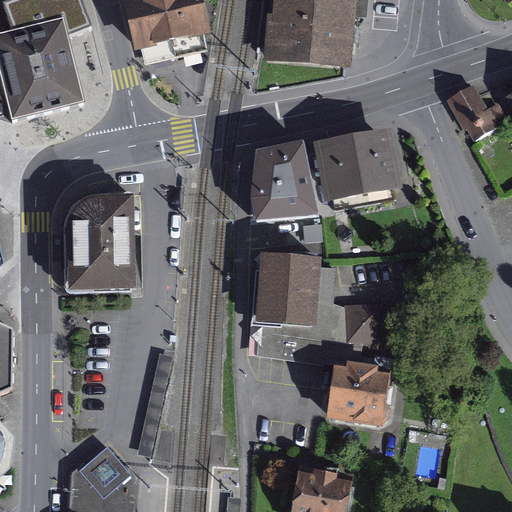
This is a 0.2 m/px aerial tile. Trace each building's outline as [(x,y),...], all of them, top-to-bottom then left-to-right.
[(0,72),(12,120),(85,102),(72,50),(69,35),(91,26),(81,0),(9,0),(3,2),(13,28),(0,32),(0,72)] [(131,0),(145,65),(207,52),(195,0),(131,0)] [(269,0),(264,63),(347,70),(353,0),(269,0)] [(468,125),(476,140),(505,124),(496,107),(486,113),(473,90),(451,102),(465,126),(468,125)] [(323,151),(333,206),(394,195),(384,140),(323,151)] [(290,148),(260,153),(254,194),(260,221),(317,215),(302,146),(290,148)] [(133,194),(94,194),(85,197),(79,200),(71,208),(68,214),(65,221),(63,230),(65,290),(135,289),(133,194)] [(261,326),(260,356),(358,368),(361,342),(386,339),(383,309),(348,313),(308,296),(310,261),(264,258),(261,326)] [(0,329),(0,479),(10,470),(12,439),(0,425),(0,395),(11,390),(11,332),(0,329)] [(332,403),(330,416),(378,423),(385,374),(337,367),(332,403)] [(127,511),(129,475),(107,448),(82,470),(79,511),(127,511)] [(303,475),(296,511),(342,511),(347,483),(303,475)]
